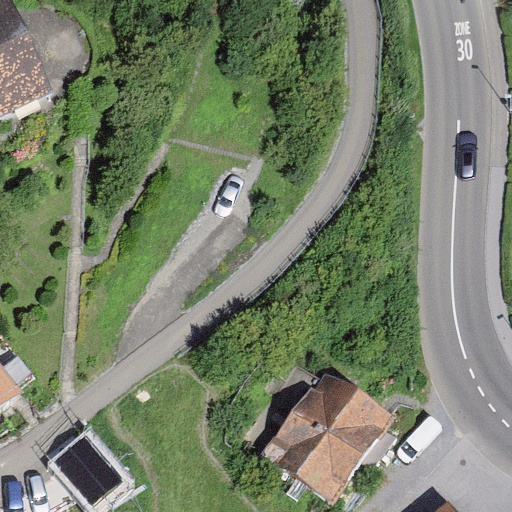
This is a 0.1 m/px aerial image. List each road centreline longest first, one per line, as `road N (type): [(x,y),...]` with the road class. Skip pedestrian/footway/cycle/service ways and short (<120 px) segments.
road 1 (residential): [(372,0),(374,122),(346,196),(260,284),(0,470)]
road 2 (tertiary): [(443,0),(461,101),(450,296),(468,364),(511,433)]
